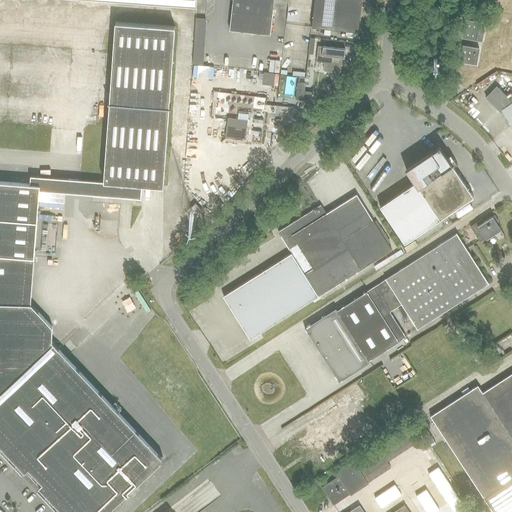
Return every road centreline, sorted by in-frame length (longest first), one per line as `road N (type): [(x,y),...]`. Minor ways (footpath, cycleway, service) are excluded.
road 1 (unclassified): [(302,511),(167,308),(163,290),(382,73)]
road 2 (unclassified): [(511,189),(486,149),(447,114),(382,73)]
